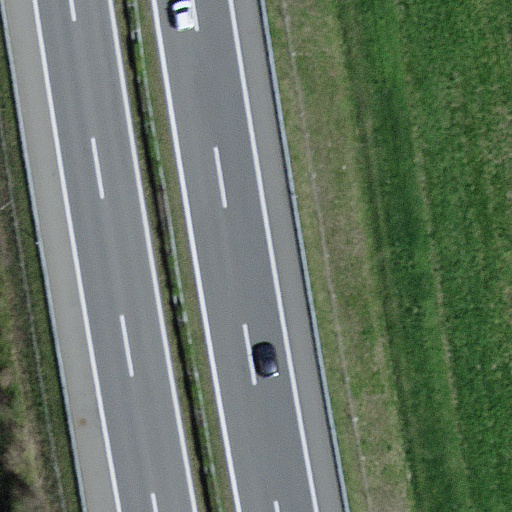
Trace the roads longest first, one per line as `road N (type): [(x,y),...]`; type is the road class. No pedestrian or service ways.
road 1 (motorway): [(71,0),(157,511)]
road 2 (motorway): [(279,511),(194,0)]
